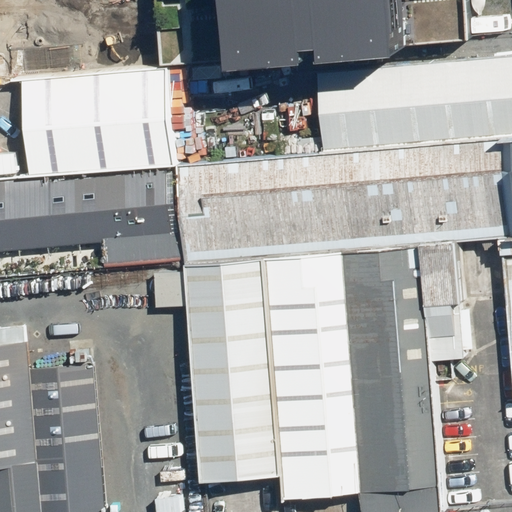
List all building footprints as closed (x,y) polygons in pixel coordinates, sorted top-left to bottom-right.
[(249,0),(252,42),(424,33),(422,0),(249,0)] [(511,133),(511,53),(321,70),(328,149),(511,133)] [(27,77),(34,172),(173,162),(166,67),(27,77)] [(511,133),(328,149),(181,162),(190,262),(269,256),(345,249),(427,242),(507,235),(511,234),(511,133)] [(177,163),(0,179),(0,249),(106,240),(108,263),(186,256),(177,163)] [(427,242),(437,358),(470,355),(465,301),(511,296),(511,293),(507,235),(427,242)] [(366,487),(368,511),(428,511),(451,510),(437,358),(427,242),(345,249),(366,487)] [(269,256),(288,471),(290,494),(366,487),(345,249),(269,256)] [(190,262),(209,477),(288,471),(269,256),(190,262)] [(28,338),(0,340),(0,511),(106,511),(92,358),(30,364),(28,338)]
